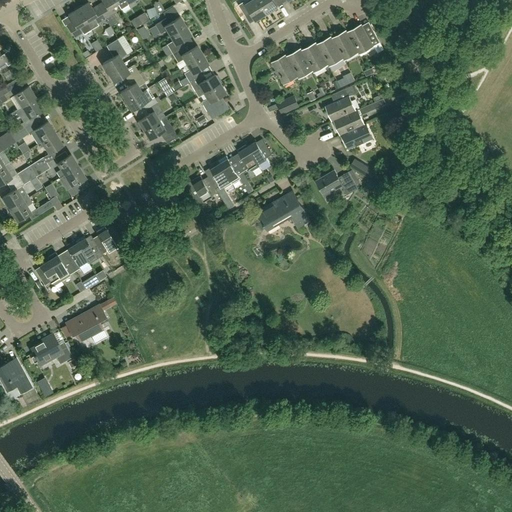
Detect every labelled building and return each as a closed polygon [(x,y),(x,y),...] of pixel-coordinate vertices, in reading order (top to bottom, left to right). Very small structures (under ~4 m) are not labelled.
[(101,0),(103,2),(97,5),(105,19),(106,19),(110,27),(119,22),(111,9),(118,5),(118,4),(115,0),(101,0)] [(136,0),(115,0),(118,4),(118,5),(121,10),(128,5),(136,0)] [(267,14),(257,0),(252,0),(245,4),(244,2),(239,5),(245,16),(251,13),(256,21),(267,14)] [(257,0),(267,14),(278,7),(273,0),(257,0)] [(105,19),(97,5),(92,8),(89,2),(78,8),(91,30),(99,25),(98,24),(105,19)] [(146,10),(148,18),(157,15),(154,7),(146,10)] [(91,30),(78,8),(67,15),(71,21),(66,24),(75,38),(83,33),(83,34),(91,30)] [(161,33),(166,30),(170,35),(185,26),(180,16),(169,23),(166,18),(155,25),(161,33)] [(347,32),(358,53),(359,54),(374,47),(381,43),(369,21),(362,25),(361,24),(347,32)] [(139,35),(146,30),(143,24),(135,28),(139,35)] [(185,26),(170,35),(173,41),(167,44),(172,53),(183,47),(180,42),(191,35),(185,26)] [(332,38),(343,59),(344,61),(358,53),(347,32),(346,30),(332,38)] [(127,36),(122,39),(131,54),(136,51),(127,36)] [(343,59),(332,38),(331,36),(317,44),(328,65),(329,67),(343,59)] [(113,57),(102,64),(108,73),(124,63),(120,58),(127,54),(117,39),(106,46),(110,52),(113,57)] [(302,50),(313,71),(314,73),(328,65),(317,44),(316,42),(302,50)] [(183,47),(172,53),(178,62),(184,59),(187,64),(203,55),(197,45),(186,51),(183,47)] [(313,71),(302,50),(301,48),(287,56),(298,77),(299,79),(313,71)] [(7,52),(2,55),(0,52),(0,63),(4,61),(7,66),(13,62),(7,52)] [(298,77),(287,56),(286,54),(271,62),(284,85),(298,77)] [(203,55),(187,64),(190,69),(184,73),(190,82),(201,75),(198,70),(208,64),(203,55)] [(124,63),(108,73),(114,82),(124,75),(128,80),(139,73),(133,65),(127,69),(124,63)] [(372,68),(364,71),(366,76),(374,73),(372,68)] [(139,73),(128,80),(131,85),(120,92),(126,101),(148,88),(144,82),(139,73)] [(201,75),(190,82),(195,91),(198,97),(205,93),(204,93),(220,83),(221,82),(217,76),(216,77),(214,74),(204,80),(201,75)] [(18,78),(4,86),(8,92),(4,94),(0,96),(0,104),(8,100),(15,95),(22,106),(36,98),(29,86),(23,90),(20,84),(21,84),(18,78)] [(337,90),(345,86),(347,85),(345,79),(338,82),(337,80),(333,82),(334,85),(337,90)] [(178,80),(171,85),(174,90),(182,86),(178,80)] [(219,97),(226,93),(220,83),(204,93),(205,93),(208,98),(202,102),(212,118),(226,109),(219,97)] [(331,95),(334,102),(349,95),(350,96),(358,92),(354,84),(331,95)] [(148,88),(126,101),(131,110),(132,110),(142,104),(145,109),(156,102),(154,98),(148,88)] [(349,95),(334,102),(325,106),(332,121),(357,110),(356,110),(350,96),(349,95)] [(278,104),(282,114),(299,106),(295,96),(289,99),(278,104)] [(381,100),(379,96),(374,98),(376,102),(371,104),(373,110),(378,107),(386,104),(384,98),(383,98),(381,100)] [(22,106),(11,113),(15,118),(20,115),(24,122),(43,110),(36,98),(22,106)] [(156,102),(145,109),(148,114),(138,120),(143,130),(159,120),(156,115),(162,111),(156,102)] [(357,110),(332,121),(334,120),(340,135),(364,124),(357,110)] [(203,115),(196,119),(199,125),(207,120),(203,115)] [(159,120),(143,130),(149,139),(160,133),(163,137),(174,130),(165,116),(159,120)] [(42,142),(55,133),(48,121),(34,130),(30,132),(38,144),(42,142)] [(12,137),(26,128),(22,123),(9,131),(12,137)] [(366,124),(364,124),(340,135),(342,134),(349,149),(372,138),(366,124)] [(12,137),(15,142),(29,134),(26,128),(12,137)] [(9,131),(0,136),(0,144),(12,137),(9,131)] [(55,133),(42,142),(49,153),(63,145),(55,133)] [(12,137),(0,144),(0,146),(2,150),(15,142),(12,137)] [(270,164),(267,158),(266,157),(271,154),(268,149),(263,152),(257,142),(248,147),(260,167),(262,169),(270,164)] [(246,145),(238,150),(239,152),(245,163),(240,166),(244,171),(249,168),(249,169),(253,171),(260,167),(248,147),(246,145)] [(60,178),(65,175),(78,166),(71,154),(57,163),(61,169),(57,172),(60,178)] [(238,175),(244,171),(240,166),(235,169),(227,156),(218,162),(232,184),(241,179),(239,176),(238,175)] [(47,163),(43,157),(30,165),(33,171),(47,163)] [(218,162),(210,167),(218,180),(213,183),(215,187),(216,188),(221,185),(222,186),(225,188),(232,184),(218,162)] [(33,171),(37,176),(50,168),(47,163),(33,171)] [(8,172),(4,165),(0,168),(0,184),(14,176),(11,170),(8,172)] [(30,165),(17,174),(20,179),(33,171),(30,165)] [(72,196),(81,190),(77,184),(85,179),(86,178),(78,166),(65,175),(60,178),(59,178),(67,190),(68,190),(72,196)] [(358,188),(349,172),(339,177),(335,170),(316,181),(325,196),(342,186),(347,195),(358,188)] [(33,171),(20,179),(24,184),(37,176),(33,171)] [(215,187),(210,190),(201,175),(187,184),(199,204),(214,195),(213,194),(218,192),(216,188),(215,187)] [(378,191),(373,200),(378,202),(384,189),(374,184),(372,188),(378,191)] [(22,185),(16,189),(2,197),(10,209),(29,197),(22,185)] [(284,197),(258,212),(257,210),(247,216),(252,224),(261,218),(268,230),(278,224),(277,221),(289,214),(297,228),(310,221),(293,190),(283,195),(284,197)] [(32,202),(29,197),(10,209),(17,221),(31,213),(27,206),(32,202)] [(51,200),(38,208),(42,213),(55,205),(56,204),(53,198),(51,200)] [(106,230),(108,232),(116,246),(122,242),(112,226),(106,230)] [(96,232),(97,234),(100,240),(95,243),(96,245),(102,254),(107,251),(116,246),(104,227),(96,232)] [(83,235),(74,240),(87,260),(89,263),(102,255),(102,254),(96,245),(91,248),(85,238),(83,235)] [(74,240),(66,246),(68,249),(74,259),(69,262),(74,271),(79,268),(80,269),(89,263),(87,260),(74,240)] [(69,262),(66,258),(61,261),(55,252),(46,258),(48,260),(49,260),(61,281),(70,276),(69,274),(74,271),(69,262)] [(61,281),(49,260),(48,260),(40,266),(46,276),(41,280),(44,285),(50,281),(50,282),(54,285),(61,281)] [(82,283),(85,289),(86,289),(88,288),(91,286),(87,280),(82,283)] [(80,281),(77,283),(75,284),(80,291),(85,288),(80,281)] [(107,300),(100,304),(99,304),(65,322),(72,336),(75,334),(79,342),(103,329),(99,321),(106,317),(103,311),(111,306),(107,300)] [(68,342),(65,344),(64,342),(59,345),(52,333),(45,337),(47,339),(30,348),(40,365),(51,359),(56,357),(60,363),(72,357),(69,352),(72,351),(68,342)] [(68,362),(71,368),(77,365),(73,359),(68,362)] [(0,366),(0,378),(6,390),(16,385),(20,393),(32,387),(20,366),(15,369),(10,361),(0,366)]
